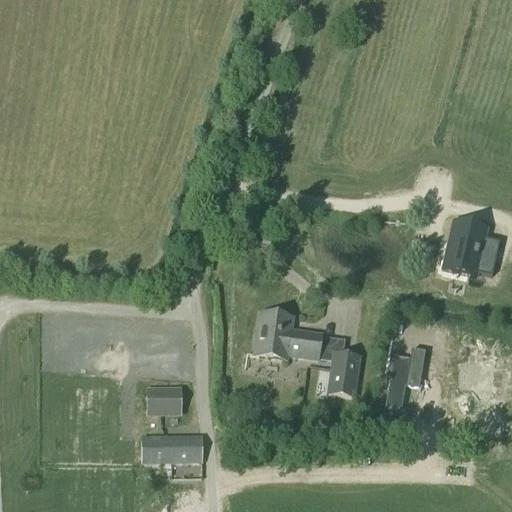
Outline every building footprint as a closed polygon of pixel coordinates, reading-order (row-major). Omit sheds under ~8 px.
[(453,228),(442,274),(475,282),(476,278),(491,281),(499,246),(484,243),(485,235),(453,228)] [(292,323),(260,318),(253,360),(285,365),(286,360),(317,365),(321,341),(290,336),(292,323)] [(334,359),(333,367),(328,398),(352,402),(358,362),(334,359)] [(147,395),(148,419),(180,419),(179,394),(147,395)] [(140,444),(141,469),(201,468),(201,443),(140,444)]
